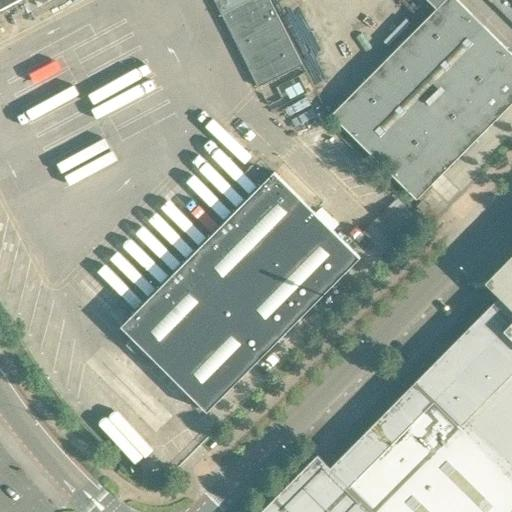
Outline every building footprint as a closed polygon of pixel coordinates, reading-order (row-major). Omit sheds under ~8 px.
[(0,0),(0,11),(21,0),(0,0)] [(214,0),(258,87),(303,65),(270,0),(214,0)] [(445,0),(332,115),(417,199),(511,103),(511,54),(457,0),(445,0)] [(511,0),(491,0),(511,20),(511,0)] [(274,172),(122,327),(208,412),(360,257),(274,172)] [(418,221),(389,191),(356,223),(385,253),(418,221)] [(309,464),(260,511),(511,511),(511,256),(486,283),(498,294),(500,296),(496,301),(330,468),(320,457),(318,455),(309,464)]
